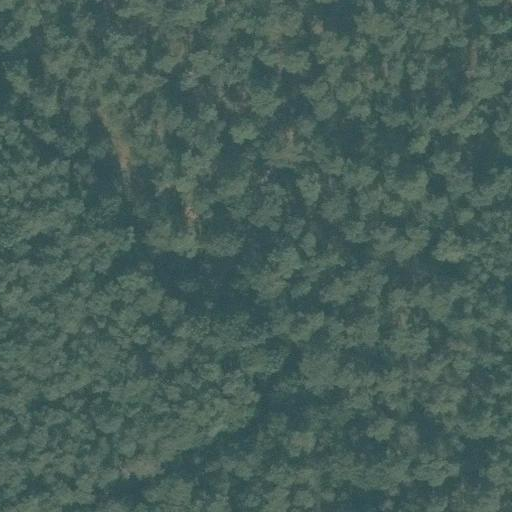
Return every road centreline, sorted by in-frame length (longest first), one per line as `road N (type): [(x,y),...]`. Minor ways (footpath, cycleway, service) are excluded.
road 1 (track): [(224,328),(226,259),(339,0)]
road 2 (track): [(67,511),(264,410),(224,328)]
